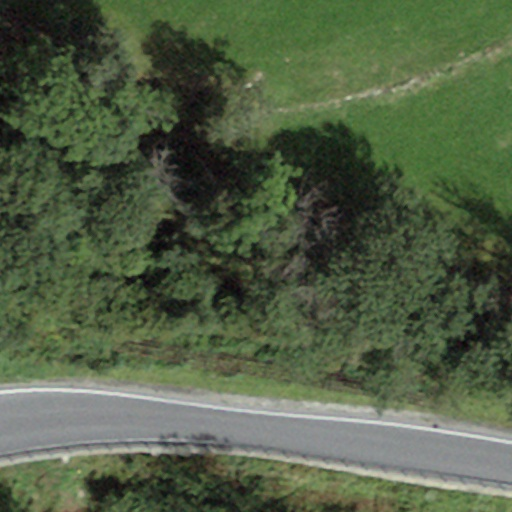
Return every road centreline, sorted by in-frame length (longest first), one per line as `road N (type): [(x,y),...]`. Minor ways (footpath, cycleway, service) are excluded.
road 1 (tertiary): [(0,427),(193,425),(511,463)]
road 2 (unknown): [(160,424),(291,511)]
